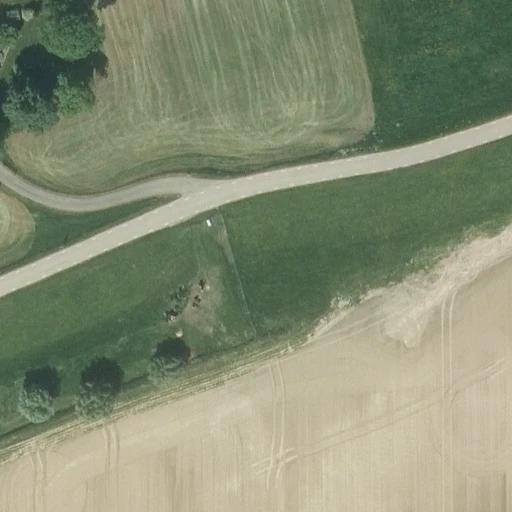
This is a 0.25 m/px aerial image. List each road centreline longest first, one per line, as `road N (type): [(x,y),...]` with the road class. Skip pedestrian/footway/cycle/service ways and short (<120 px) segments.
road 1 (unclassified): [(0,285),(253,185),(511,123)]
road 2 (track): [(511,232),(409,319)]
